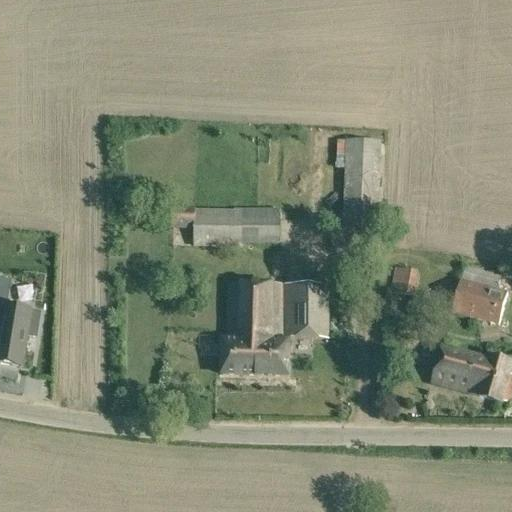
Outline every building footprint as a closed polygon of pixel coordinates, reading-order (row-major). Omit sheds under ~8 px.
[(331,249),(376,251),(380,142),(337,141),(337,168),(345,169),(343,216),(332,215),(331,249)] [(193,248),(239,249),(239,245),(280,245),(280,210),(234,209),(234,211),(172,210),(172,229),(193,229),(193,248)] [(87,214),(55,226),(61,243),(93,231),(87,214)] [(475,265),(494,267),(495,255),(476,254),(475,265)] [(464,268),(452,313),(499,325),(508,293),(497,291),(501,278),(464,268)] [(390,292),(413,296),(418,273),(394,269),(390,292)] [(0,316),(5,318),(7,305),(11,281),(0,279),(0,316)] [(221,376),(276,377),(278,286),(227,285),(226,341),(222,341),(221,376)] [(276,377),(288,377),(289,343),(287,343),(287,338),(327,339),(328,287),(278,286),(276,377)] [(0,343),(0,363),(21,368),(27,337),(36,338),(41,314),(31,311),(31,310),(7,305),(5,318),(0,343)] [(433,383),(500,402),(500,401),(504,402),(508,401),(510,393),(507,391),(511,376),(508,375),(511,364),(490,359),(489,361),(443,348),(433,383)]
